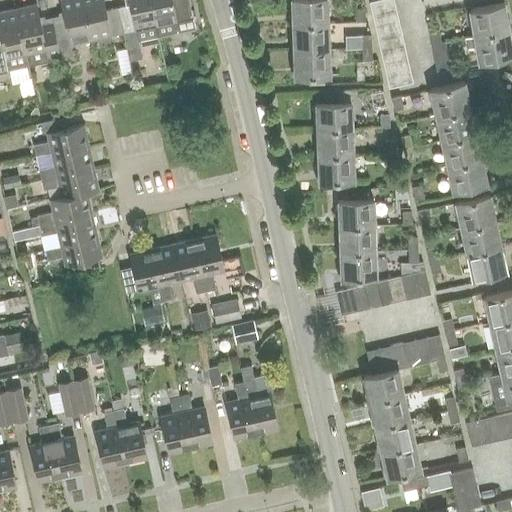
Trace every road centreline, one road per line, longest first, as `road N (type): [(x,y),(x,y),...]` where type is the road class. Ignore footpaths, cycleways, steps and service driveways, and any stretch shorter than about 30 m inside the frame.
road 1 (unclassified): [(345,511),(269,180)]
road 2 (residential): [(104,126),(126,219),(269,180)]
road 3 (unclassified): [(269,180),(222,0)]
